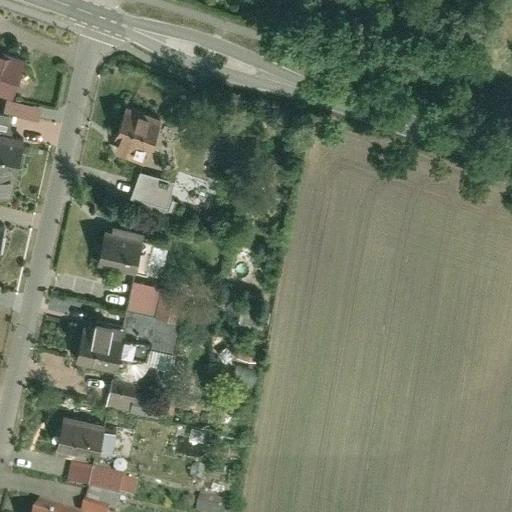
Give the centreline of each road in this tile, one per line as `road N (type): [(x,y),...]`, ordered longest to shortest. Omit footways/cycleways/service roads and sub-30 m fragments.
road 1 (tertiary): [(95,14),(511,158)]
road 2 (residential): [(95,14),(0,439)]
